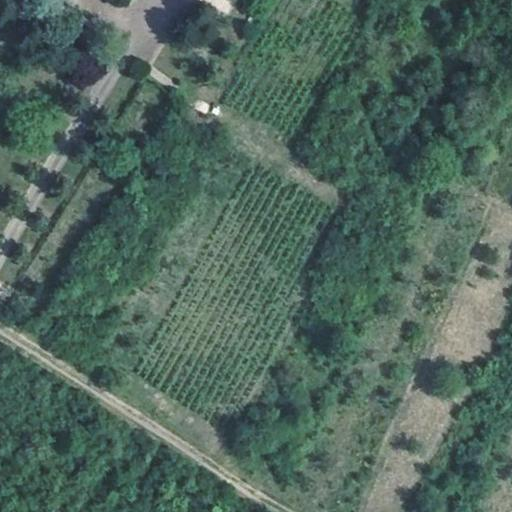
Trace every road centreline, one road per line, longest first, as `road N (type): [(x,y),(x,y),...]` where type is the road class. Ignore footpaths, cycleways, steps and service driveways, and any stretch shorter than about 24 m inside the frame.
road 1 (track): [(0,329),(290,511)]
road 2 (residential): [(126,53),(0,258)]
